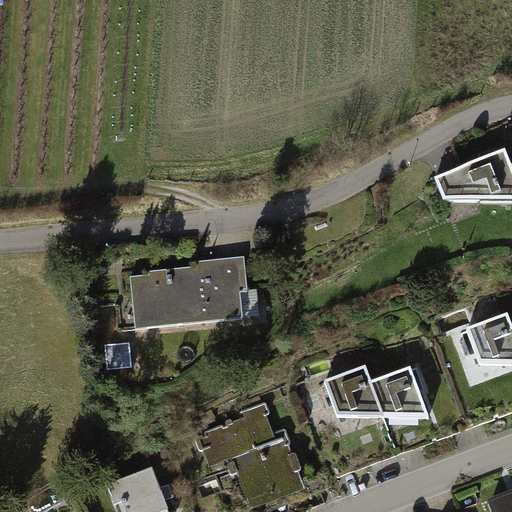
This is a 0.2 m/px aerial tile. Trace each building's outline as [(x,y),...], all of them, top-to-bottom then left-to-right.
[(511,164),(508,156),(441,182),(447,203),(511,203),(511,164)] [(202,267),(129,274),(134,331),(260,318),(258,291),(250,291),(247,258),(201,263),(202,267)] [(511,325),(510,320),(472,332),(482,365),(511,365),(511,325)] [(132,345),(108,347),(110,369),(134,367),(132,345)] [(331,370),(328,360),(308,367),(312,377),(331,370)] [(368,373),(329,387),(339,417),(359,418),(405,420),(430,421),(412,374),(373,389),(368,373)] [(265,409),(197,434),(209,467),(235,458),(254,508),(305,490),(290,450),(284,433),(275,436),(265,409)] [(169,511),(154,470),(111,486),(120,511),(169,511)] [(511,511),(511,492),(487,502),(490,511),(511,511)]
